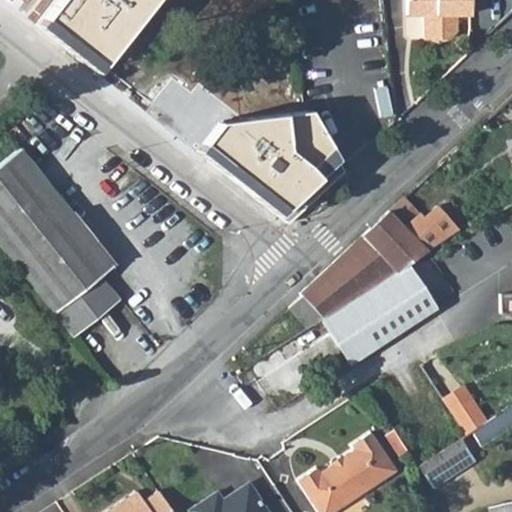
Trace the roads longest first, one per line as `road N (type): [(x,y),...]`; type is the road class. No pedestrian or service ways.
road 1 (residential): [(0,24),(293,267)]
road 2 (residential): [(0,506),(136,418),(293,267)]
road 3 (residential): [(293,267),(511,66)]
